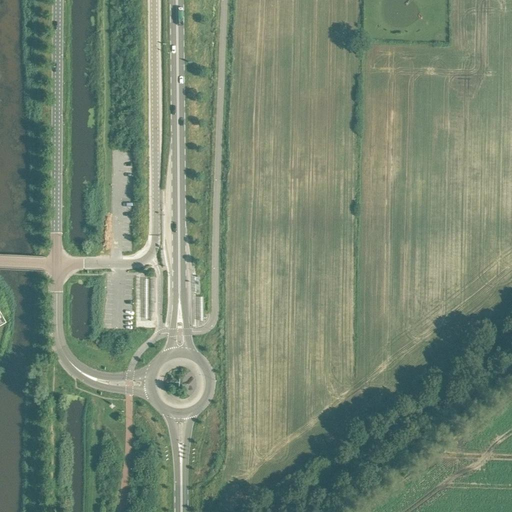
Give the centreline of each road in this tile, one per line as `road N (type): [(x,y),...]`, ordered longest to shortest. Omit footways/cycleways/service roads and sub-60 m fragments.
road 1 (secondary): [(179,308),(177,0)]
road 2 (tertiary): [(57,263),(58,0)]
road 3 (unclassified): [(155,140),(154,250),(141,262),(57,263)]
road 4 (unclassified): [(155,140),(153,0)]
road 5 (tertiary): [(95,379),(70,362),(59,340),(57,263)]
